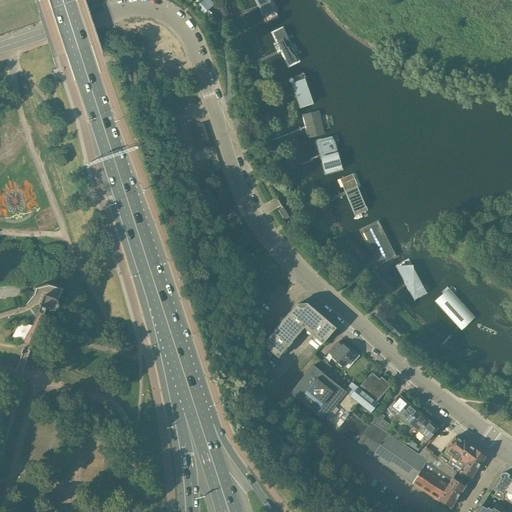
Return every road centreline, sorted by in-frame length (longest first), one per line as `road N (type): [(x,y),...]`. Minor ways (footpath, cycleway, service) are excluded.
road 1 (primary): [(187,383),(61,0)]
road 2 (tertiary): [(305,279),(245,195),(182,23),(136,4),(90,17)]
road 3 (residential): [(305,279),(259,336),(281,396),(440,511)]
road 4 (tertiary): [(507,447),(305,279)]
road 5 (primary): [(187,383),(220,511)]
road 6 (primary): [(187,383),(189,511)]
